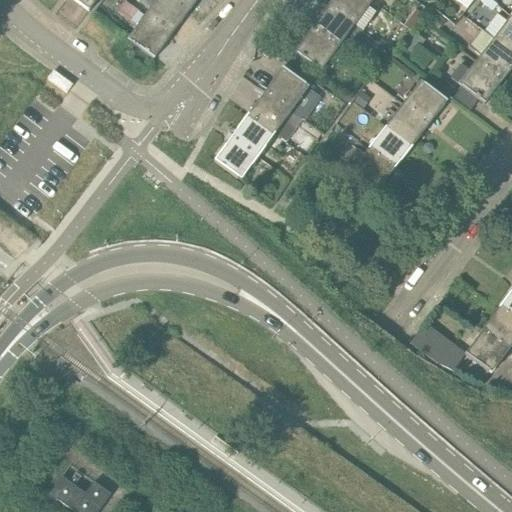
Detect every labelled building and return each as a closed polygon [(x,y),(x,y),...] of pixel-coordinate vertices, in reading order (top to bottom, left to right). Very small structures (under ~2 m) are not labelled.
[(71,0),(89,13),(98,0),(71,0)] [(157,0),(145,18),(171,37),(188,15),(168,0),(157,0)] [(168,0),(188,15),(198,0),(168,0)] [(353,26),(370,3),(365,0),(332,0),(327,7),(353,26)] [(495,7),(486,0),(482,0),(481,2),(492,11),(495,7)] [(417,11),(422,15),(426,9),(421,6),(417,11)] [(336,48),(353,26),(327,7),(311,30),(336,48)] [(403,27),(410,31),(422,15),(417,11),(415,10),(403,27)] [(444,21),(431,10),(423,20),(437,31),(444,21)] [(171,37),(145,18),(128,40),(130,42),(130,43),(153,61),(171,37)] [(494,41),(511,54),(511,19),(511,18),(494,41)] [(319,72),(336,48),(311,30),(293,53),(319,72)] [(403,47),(414,55),(424,41),(413,33),(403,47)] [(476,63),(502,83),(511,70),(511,54),(494,41),(476,63)] [(502,83),(476,63),(459,86),(461,88),(484,106),(502,83)] [(303,122),(321,98),(281,70),(264,94),(301,121),(301,120),(303,122)] [(441,89),(446,82),(438,75),(432,83),(441,89)] [(403,107),(429,127),(447,103),(421,83),(403,107)] [(353,102),(362,109),(370,99),(361,92),(353,102)] [(285,142),(301,121),(264,94),(247,116),(274,136),(274,135),(285,142)] [(386,129),(411,149),(429,127),(403,107),(386,129)] [(257,159),(274,136),(247,116),(230,140),(257,159)] [(368,151),(394,171),(411,149),(386,129),(368,151)] [(240,181),(257,159),(230,140),(213,163),(237,180),(238,180),(240,181)] [(394,171),(368,151),(351,174),(353,176),(353,177),(376,194),(394,171)] [(282,214),(293,222),(305,208),(294,199),(282,214)] [(511,319),(511,290),(498,309),(511,319)] [(511,319),(498,309),(481,332),(508,352),(508,351),(511,353),(511,319)] [(491,375),(508,352),(481,332),(464,356),(487,373),(488,373),(491,375)] [(84,495),(61,478),(49,496),(71,511),(98,511),(110,496),(93,483),(84,495)]
